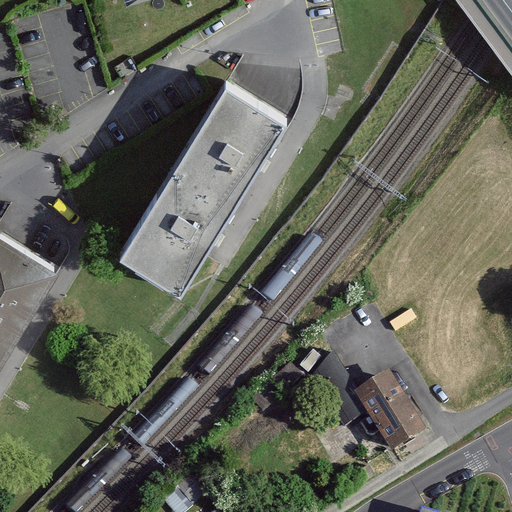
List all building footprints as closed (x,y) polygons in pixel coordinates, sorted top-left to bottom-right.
[(283,117),(226,83),(174,167),(230,202),(283,117)] [(230,202),(174,167),(121,250),(178,285),(230,202)] [(55,266),(0,231),(0,350),(2,352),(55,266)] [(378,429),(356,394),(330,352),(312,376),(343,426),(359,416),(370,434),(378,429)] [(390,374),(356,394),(378,429),(391,451),(425,431),(390,374)]
